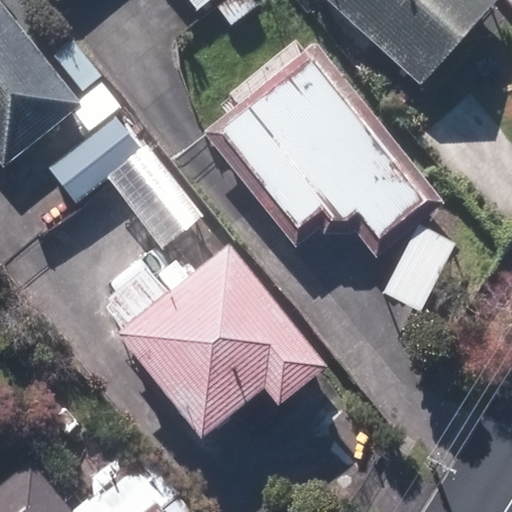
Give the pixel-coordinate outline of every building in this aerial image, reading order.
[(189,0),(198,9),(207,0),(189,0)] [(321,0),(422,92),(501,5),(495,0),(321,0)] [(0,163),(74,103),(0,11),(0,163)] [(303,244),(330,223),(337,231),(353,219),(379,252),(441,203),(399,150),(324,54),(219,137),(294,232),(303,244)] [(110,124),(50,173),(76,206),(137,158),(110,124)] [(152,151),(108,182),(157,251),(201,220),(152,151)] [(418,225),(379,295),(421,319),(460,249),(418,225)] [(104,307),(123,331),(110,342),(196,445),(255,396),(270,414),(322,370),(307,352),(221,249),(160,300),(140,277),(104,307)] [(65,511),(29,468),(0,491),(0,511),(65,511)]
